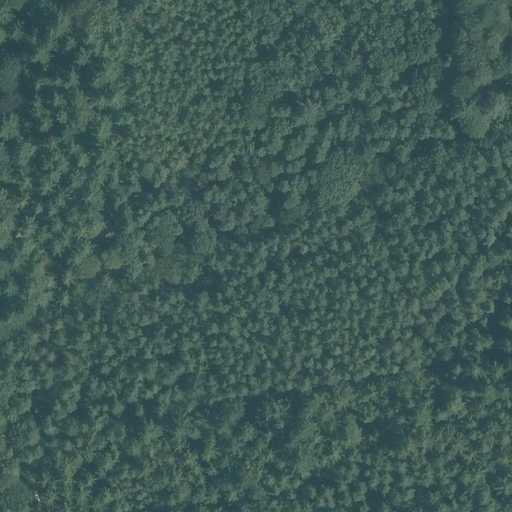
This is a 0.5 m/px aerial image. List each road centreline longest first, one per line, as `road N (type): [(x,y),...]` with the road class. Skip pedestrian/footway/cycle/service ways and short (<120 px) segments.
road 1 (track): [(0,330),(268,224)]
road 2 (track): [(367,185),(511,127)]
